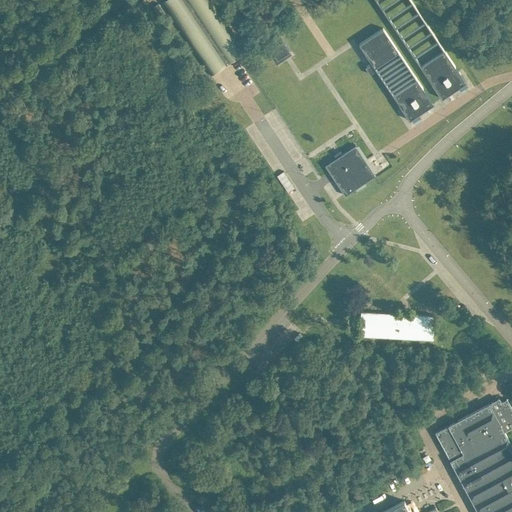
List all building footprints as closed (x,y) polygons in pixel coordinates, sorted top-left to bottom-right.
[(163,0),(161,2),(210,75),(246,51),(211,0),(163,0)] [(153,6),(160,17),(166,14),(159,3),(153,6)] [(370,61),(375,68),(399,52),(383,28),(359,44),(365,53),(370,61)] [(269,47),(277,60),(290,51),(281,39),(269,47)] [(365,67),(370,74),(375,71),(370,64),(365,67)] [(431,83),(442,98),(466,82),(459,71),(456,67),(432,83),(431,83)] [(197,71),(203,79),(208,76),(202,68),(197,71)] [(459,89),(462,93),(469,88),(466,84),(459,89)] [(405,113),(409,120),(434,104),(424,88),(423,88),(399,104),(399,105),(402,109),(405,113)] [(412,121),(415,125),(421,120),(419,116),(412,121)] [(330,172),(345,195),(375,175),(355,145),(342,154),(341,152),(335,155),(335,156),(336,157),(325,165),(329,171),(329,172),(330,172)] [(277,175),(288,192),(295,188),(284,171),(277,175)] [(296,324),(305,333),(325,312),(316,304),(296,324)] [(431,315),(402,314),(363,312),(362,335),(430,339),(431,315)] [(295,340),(298,343),(305,336),(302,333),(295,340)] [(484,367),(488,373),(500,366),(497,361),(484,367)] [(436,432),(478,511),(511,511),(511,445),(504,431),(511,426),(511,422),(511,408),(507,399),(501,402),(499,398),(436,432)] [(437,511),(435,507),(426,511),(410,511),(404,501),(382,511),(437,511)]
